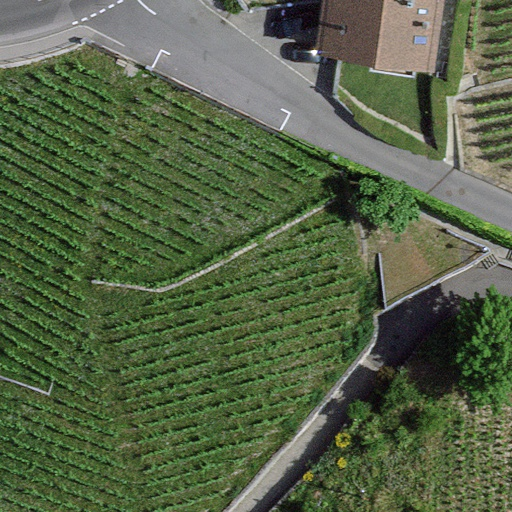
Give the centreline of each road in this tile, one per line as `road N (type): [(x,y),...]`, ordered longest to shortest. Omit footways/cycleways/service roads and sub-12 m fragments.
road 1 (unclassified): [(115,0),(147,11),(347,140),(511,216)]
road 2 (unclassified): [(257,511),(403,329),(469,294),(511,293)]
